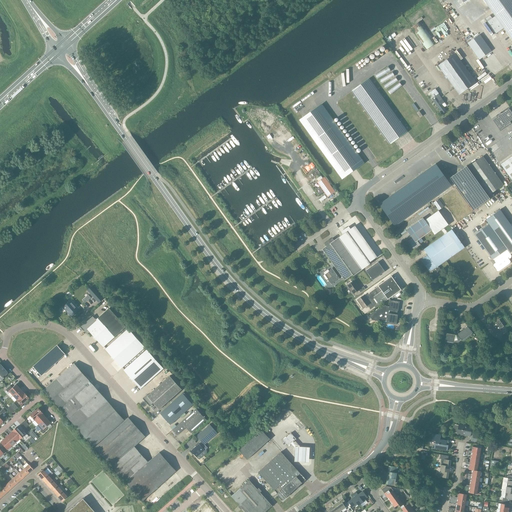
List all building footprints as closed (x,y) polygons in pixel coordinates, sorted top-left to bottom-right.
[(511,0),(483,0),(495,16),(504,28),(511,39),(511,0)] [(496,34),(504,28),(495,16),(492,18),(490,16),(485,19),(490,27),(496,34)] [(427,50),(436,43),(420,21),(411,28),(427,50)] [(479,35),(467,43),(479,60),(491,51),(479,35)] [(438,66),(459,95),(476,83),(455,54),(438,66)] [(478,82),(480,83),(487,77),(486,75),(478,82)] [(390,145),(395,141),(408,131),(370,78),(351,92),(390,145)] [(430,93),(434,97),(432,99),(442,113),(446,111),(441,105),(444,103),(438,94),(439,94),(435,89),(430,93)] [(342,179),(364,163),(322,104),(299,120),(342,179)] [(509,125),(508,123),(511,120),(511,112),(509,108),(501,114),(502,115),(498,118),(494,121),(501,130),(509,125)] [(511,156),(500,165),(501,165),(511,180),(511,156)] [(488,196),(503,185),(483,157),(468,167),(488,196)] [(395,226),(451,186),(435,164),(379,205),(395,226)] [(450,178),(473,211),(490,199),(467,166),(450,178)] [(328,197),(334,193),(323,178),(318,182),(328,197)] [(493,266),(497,272),(498,272),(510,263),(511,262),(508,259),(510,257),(510,256),(509,255),(510,254),(511,253),(511,226),(500,210),(486,220),(489,224),(474,234),(495,263),(493,265),(493,266)] [(448,225),(438,211),(425,221),(423,218),(406,230),(412,238),(408,242),(414,250),(420,245),(420,244),(423,241),(421,238),(432,231),(435,235),(448,225)] [(377,257),(355,226),(350,229),(349,227),(341,232),(343,234),(334,241),(332,238),(325,244),(326,246),(322,249),(335,268),(342,276),(344,280),(352,275),(353,276),(370,264),(369,263),(377,257)] [(438,266),(464,247),(452,229),(424,249),(428,255),(421,260),(429,272),(430,272),(431,274),(433,274),(437,272),(437,270),(439,268),(438,266)] [(373,280),(385,272),(378,262),(366,271),(373,280)] [(339,278),(342,276),(335,268),(333,269),(332,269),(332,270),(331,271),(330,270),(324,275),(331,284),(339,279),(339,278)] [(382,291),(388,299),(401,290),(391,276),(378,286),(379,287),(370,293),(369,300),(371,301),(374,298),(374,297),(382,291)] [(318,279),(324,288),(327,286),(321,277),(318,279)] [(347,286),(353,294),(359,290),(360,293),(365,289),(363,287),(360,289),(354,281),(347,286)] [(101,297),(94,289),(90,292),(97,300),(101,297)] [(388,299),(382,291),(374,297),(374,298),(371,301),(369,300),(367,300),(364,296),(357,300),(363,308),(367,306),(368,306),(370,309),(374,306),(376,308),(380,305),(388,299)] [(70,301),(70,302),(68,300),(67,300),(66,301),(66,303),(67,304),(63,308),(66,311),(67,311),(72,316),(79,310),(70,301)] [(384,305),(369,316),(372,320),(383,322),(383,321),(387,322),(386,323),(396,325),(398,315),(397,315),(397,311),(398,311),(400,302),(390,300),(389,307),(386,306),(386,305),(384,305)] [(126,327),(109,308),(96,320),(93,316),(81,327),(86,332),(87,331),(89,332),(93,336),(93,335),(103,347),(120,332),(122,334),(128,330),(126,327)] [(504,327),(499,320),(491,326),(496,332),(504,327)] [(468,327),(457,335),(455,335),(447,334),(446,340),(456,342),(458,343),(460,341),(471,333),(468,327)] [(105,349),(122,368),(145,348),(128,329),(128,330),(122,334),(106,349),(105,349)] [(41,376),(65,354),(57,345),(33,367),(41,376)] [(146,350),(124,370),(141,389),(163,369),(146,350)] [(44,390),(94,447),(124,420),(126,419),(122,414),(120,416),(74,364),(44,390)] [(159,410),(180,391),(182,390),(170,376),(148,396),(147,395),(144,398),(150,406),(153,403),(159,410)] [(20,390),(15,385),(12,388),(10,386),(5,390),(7,393),(9,391),(13,396),(20,390)] [(16,401),(24,394),(20,390),(13,396),(17,400),(16,400),(16,401)] [(193,405),(182,393),(160,413),(170,425),(193,405)] [(16,401),(20,405),(23,403),(24,404),(27,401),(26,400),(28,398),(24,394),(16,401)] [(35,420),(34,420),(42,413),(38,409),(35,411),(34,410),(31,413),(32,414),(30,416),(34,421),(35,420)] [(186,427),(189,431),(191,433),(206,420),(196,409),(172,430),(177,435),(186,427)] [(42,413),(34,420),(35,420),(38,424),(37,426),(45,418),(41,414),(42,414),(42,413)] [(37,426),(41,430),(40,431),(42,433),(48,428),(46,426),(50,423),(45,418),(37,426)] [(128,418),(95,448),(142,501),(164,482),(176,471),(159,453),(148,462),(134,447),(145,437),(128,418)] [(459,424),(457,434),(470,436),(472,427),(459,424)] [(196,436),(201,442),(204,445),(217,433),(210,425),(196,436)] [(19,439),(23,436),(26,439),(29,437),(24,432),(22,434),(16,427),(12,431),(19,439)] [(261,430),(252,439),(239,451),(247,460),(270,440),(261,430)] [(19,439),(12,431),(12,432),(8,435),(15,442),(19,439)] [(283,440),(288,446),(296,439),(291,433),(283,440)] [(431,448),(447,451),(448,445),(446,445),(447,441),(440,440),(441,435),(433,434),(432,441),(435,441),(434,448),(431,448)] [(8,435),(4,439),(11,446),(15,442),(8,435)] [(11,446),(4,439),(0,442),(7,450),(11,446)] [(201,442),(191,451),(194,454),(193,454),(194,455),(198,459),(197,457),(204,451),(203,449),(205,446),(204,445),(201,442)] [(295,447),(294,462),(308,463),(309,448),(295,447)] [(282,501),(283,500),(296,488),(297,489),(299,487),(298,486),(302,483),(306,480),(281,452),(258,472),(272,487),(279,495),(278,496),(282,501)] [(441,462),(440,468),(453,470),(453,467),(450,466),(451,460),(448,460),(448,456),(440,455),(439,462),(441,462)] [(20,456),(11,462),(16,468),(19,466),(16,463),(22,459),(20,456)] [(51,457),(45,463),(48,466),(54,460),(51,457)] [(478,465),(470,464),(470,462),(468,462),(466,463),(466,464),(469,465),(469,470),(472,470),(477,471),(478,465)] [(19,466),(23,470),(27,474),(32,469),(28,465),(24,468),(21,464),(19,466)] [(47,475),(44,472),(48,468),(46,466),(42,470),(37,475),(42,480),(47,475)] [(385,471),(384,474),(397,476),(398,467),(389,466),(388,472),(385,471)] [(453,470),(440,468),(439,474),(442,474),(441,477),(439,477),(438,477),(448,479),(449,473),(452,473),(453,470)] [(17,474),(22,479),(27,474),(23,470),(19,473),(15,469),(14,471),(17,474)] [(47,475),(42,480),(47,486),(52,481),(49,477),(53,474),(51,472),(47,475)] [(12,479),(16,484),(22,479),(17,474),(14,478),(10,474),(8,475),(12,479)] [(395,482),(397,476),(384,474),(384,477),(387,478),(386,484),(395,485),(392,485),(393,482),(395,482)] [(57,486),(54,482),(57,479),(56,477),(52,481),(47,486),(52,491),(57,486)] [(7,484),(11,489),(16,484),(12,479),(8,483),(5,479),(3,480),(7,484)] [(271,505),(260,492),(262,491),(259,488),(257,489),(249,480),(231,496),(240,505),(238,507),(241,510),(242,509),(245,511),(265,511),(272,506),(271,505)] [(62,492),(58,488),(62,484),(61,483),(57,486),(52,491),(57,496),(62,492)] [(0,487),(1,489),(5,494),(11,489),(7,484),(3,488),(0,484),(0,487)] [(388,490),(384,493),(387,498),(392,495),(393,497),(396,495),(391,487),(387,487),(387,488),(388,490)] [(62,492),(57,496),(61,502),(67,497),(63,493),(67,490),(66,488),(62,492)] [(502,502),(510,503),(510,500),(511,500),(511,490),(506,490),(504,499),(503,498),(502,502)] [(353,494),(361,504),(366,500),(364,498),(367,496),(363,491),(358,495),(356,492),(353,494)] [(361,504),(353,494),(351,496),(353,499),(348,502),(352,507),(354,505),(356,508),(361,504)] [(457,500),(456,505),(465,506),(466,500),(457,499),(457,497),(455,497),(454,498),(452,498),(451,497),(450,499),(457,500)] [(93,511),(90,507),(92,505),(84,498),(83,499),(82,499),(67,511),(93,511)] [(339,508),(341,511),(346,507),(344,505),(346,503),(343,498),(338,502),(341,506),(339,508)] [(404,506),(400,500),(397,502),(395,500),(391,503),(394,508),(398,505),(401,509),(404,506)] [(410,511),(411,511),(414,511),(409,503),(404,506),(401,509),(403,511),(406,511),(409,510),(410,511)]
